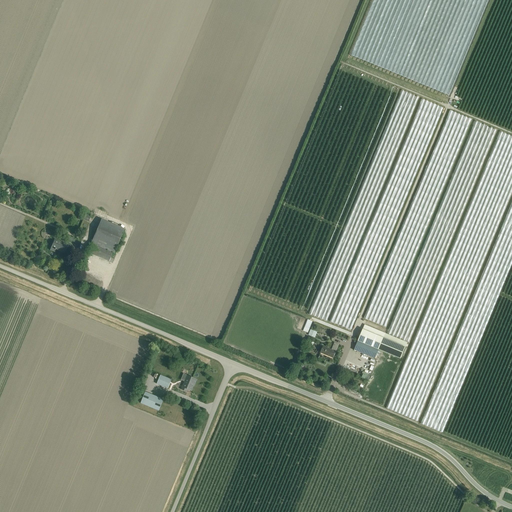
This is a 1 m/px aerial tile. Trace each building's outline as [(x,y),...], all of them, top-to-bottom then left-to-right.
[(114,253),(124,229),(100,220),(90,243),(91,244),(112,253),(114,253)] [(72,251),(74,247),(64,243),(64,244),(54,239),(50,250),(54,252),(55,250),(64,253),(66,248),(72,251)] [(108,262),(112,253),(91,244),(87,253),(108,262)] [(300,329),(305,331),(309,319),(304,317),(300,329)] [(362,330),(358,341),(379,350),(399,359),(404,349),(362,330)] [(358,341),(354,350),(375,360),(379,350),(358,341)] [(333,358),(338,344),(334,342),(331,349),(323,346),(320,353),(333,358)] [(169,391),(174,381),(160,375),(155,385),(169,391)] [(187,376),(181,390),(187,392),(188,390),(191,391),(194,385),(197,380),(189,376),(189,377),(187,376)] [(160,414),(166,401),(145,393),(140,405),(160,414)]
